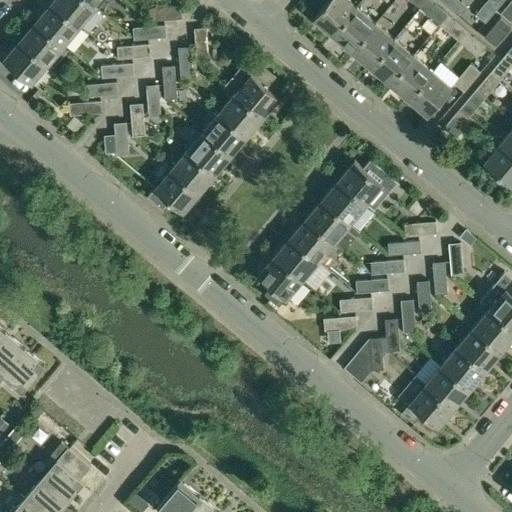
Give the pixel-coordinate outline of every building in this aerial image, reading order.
[(87,0),(53,0),(52,2),(80,26),(96,7),(87,0)] [(349,0),(327,0),(313,17),(332,34),(356,6),(349,0)] [(410,0),(420,8),(426,0),(410,0)] [(438,0),(457,15),(466,6),(458,0),(438,0)] [(511,18),(511,0),(501,13),(510,21),(511,18)] [(52,2),(36,21),(63,45),(80,26),(52,2)] [(485,3),(475,14),(485,22),(495,11),(485,3)] [(435,5),(428,14),(439,24),(447,14),(435,5)] [(150,21),(182,18),(181,6),(149,9),(150,21)] [(356,6),(332,34),(351,50),(375,22),(356,6)] [(485,36),(495,45),(511,26),(500,17),(485,36)] [(36,21),(19,40),(47,64),(63,45),(36,21)] [(454,21),(446,30),(458,40),(466,31),(454,21)] [(375,22),(351,50),(370,66),(394,38),(375,22)] [(133,40),(166,37),(165,25),(132,28),(133,40)] [(206,27),(194,28),(197,60),(209,59),(206,27)] [(473,37),(465,46),(477,56),(485,47),(473,37)] [(394,38),(370,66),(389,82),(413,54),(394,38)] [(19,40),(3,59),(31,83),(47,64),(19,40)] [(118,58),(150,56),(149,44),(117,46),(118,58)] [(190,47),(178,47),(181,79),(193,78),(190,47)] [(498,63),(508,71),(511,65),(511,54),(508,51),(498,63)] [(413,54),(389,82),(409,98),(432,71),(413,54)] [(102,77),(133,75),(133,63),(101,65),(102,77)] [(470,64),(454,83),(464,91),(480,72),(470,64)] [(174,65),(162,66),(164,98),(177,98),(174,65)] [(482,82),(492,90),(501,78),(492,70),(482,82)] [(432,71),(409,98),(428,115),(451,87),(432,71)] [(252,73),(235,92),(263,116),(279,97),(278,95),(260,80),(252,73)] [(86,96),(118,94),(117,82),(85,84),(86,96)] [(158,84),(146,85),(149,117),(161,116),(158,84)] [(466,101),(476,109),(486,97),(476,89),(466,101)] [(235,92),(220,111),(247,135),(263,116),(235,92)] [(102,113),(101,101),(69,103),(70,115),(102,113)] [(142,103),(130,104),(133,136),(145,135),(142,103)] [(443,128),(456,138),(472,119),(460,108),(443,128)] [(220,111),(204,130),(231,154),(247,135),(220,111)] [(126,122),(114,123),(117,155),(129,154),(126,122)] [(511,128),(500,143),(511,152),(511,128)] [(204,130),(187,149),(215,173),(231,154),(204,130)] [(511,152),(500,143),(484,162),(511,186),(511,185),(511,152)] [(187,149),(171,168),(199,192),(215,173),(187,149)] [(355,160),(338,180),(366,203),(372,208),(396,179),(369,156),(361,166),(355,160)] [(157,189),(150,197),(164,209),(170,201),(183,212),(199,192),(171,168),(155,187),(157,189)] [(338,180),(322,199),(350,223),(366,203),(338,180)] [(322,199),(306,218),(334,242),(350,223),(322,199)] [(306,218),(290,237),(318,261),(334,242),(306,218)] [(405,236),(437,234),(436,222),(404,224),(405,236)] [(290,237),(274,256),(302,280),(318,261),(290,237)] [(389,255),(421,253),(420,240),(388,242),(389,255)] [(461,243),(449,243),(451,276),(463,275),(461,243)] [(274,256),(258,275),(270,285),(264,293),(278,305),(284,298),(286,299),(302,280),(274,256)] [(372,273),(405,271),(404,259),(372,262),(372,273)] [(445,262),(433,262),(435,294),(447,294),(445,262)] [(511,276),(505,271),(481,300),(490,307),(511,326),(511,276)] [(356,292),(389,290),(388,278),(356,280),(356,292)] [(429,280),(417,281),(420,314),(431,313),(429,280)] [(340,311),(372,309),(372,297),(340,299),(340,311)] [(413,299),(401,300),(403,332),(415,331),(413,299)] [(511,326),(490,307),(474,326),(502,350),(511,337),(511,326)] [(356,328),(356,316),(324,318),(324,330),(356,328)] [(397,318),(385,319),(387,351),(399,350),(397,318)] [(474,326),(458,346),(485,369),(502,350),(474,326)] [(5,331),(0,337),(0,372),(2,374),(24,347),(5,331)] [(381,337),(369,338),(371,370),(383,369),(381,337)] [(458,346),(442,365),(469,388),(485,369),(458,346)] [(24,347),(2,374),(21,391),(44,364),(24,347)] [(442,365),(426,384),(453,407),(469,388),(442,365)] [(426,384),(410,403),(437,426),(453,407),(426,384)] [(17,425),(0,444),(8,452),(25,432),(17,425)] [(56,458),(40,478),(66,501),(83,481),(80,478),(90,465),(67,446),(61,441),(51,453),(56,458)] [(0,444),(0,461),(8,452),(0,444)] [(40,478),(24,497),(41,511),(56,511),(66,501),(40,478)] [(180,479),(157,505),(164,511),(185,511),(200,495),(180,479)] [(200,495),(185,511),(218,511),(219,511),(200,495)] [(41,511),(24,497),(11,511),(41,511)]
